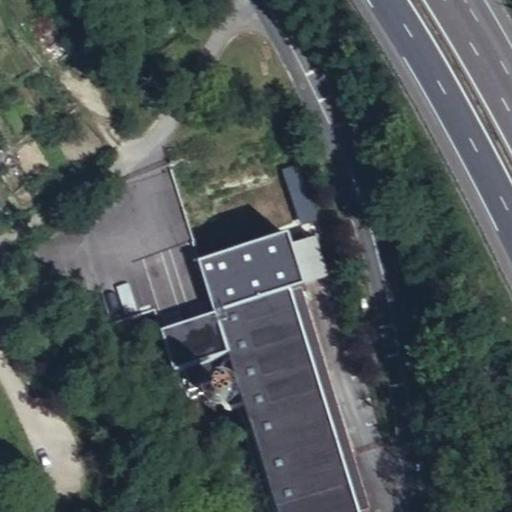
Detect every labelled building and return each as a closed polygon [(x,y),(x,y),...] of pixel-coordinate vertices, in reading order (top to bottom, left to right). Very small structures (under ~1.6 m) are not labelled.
[(317,225),(295,231),(307,271),(329,264),(317,225)] [(295,231),(193,263),(211,320),(215,319),(290,296),(301,292),(312,289),(307,271),(295,231)] [(193,286),(166,290),(179,369),(205,365),(193,286)] [(369,511),(301,292),(290,296),(355,511),(369,511)] [(355,511),(290,296),(215,319),(266,485),(273,507),(274,511),(355,511)] [(273,507),(266,485),(254,489),(261,510),(273,507)]
